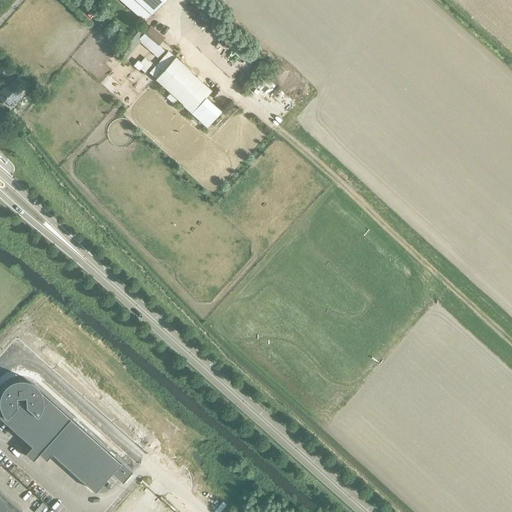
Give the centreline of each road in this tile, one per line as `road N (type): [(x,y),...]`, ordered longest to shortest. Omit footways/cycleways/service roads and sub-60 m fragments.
road 1 (track): [(511,341),(172,36),(175,0)]
road 2 (secondary): [(367,511),(0,184)]
road 3 (unclassified): [(0,364),(16,346),(202,511)]
